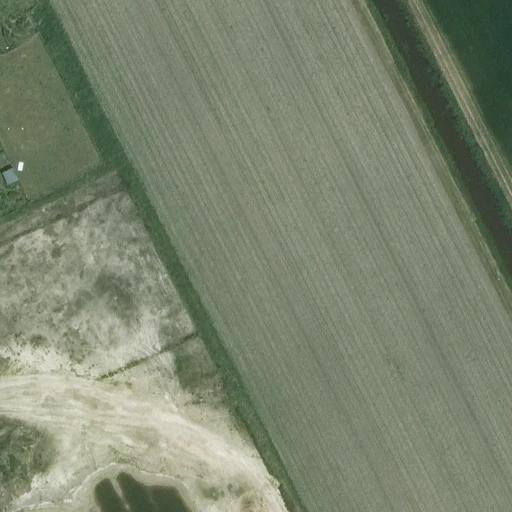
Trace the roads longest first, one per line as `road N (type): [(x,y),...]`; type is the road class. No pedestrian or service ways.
road 1 (track): [(356,0),(511,309)]
road 2 (track): [(414,0),(511,195)]
